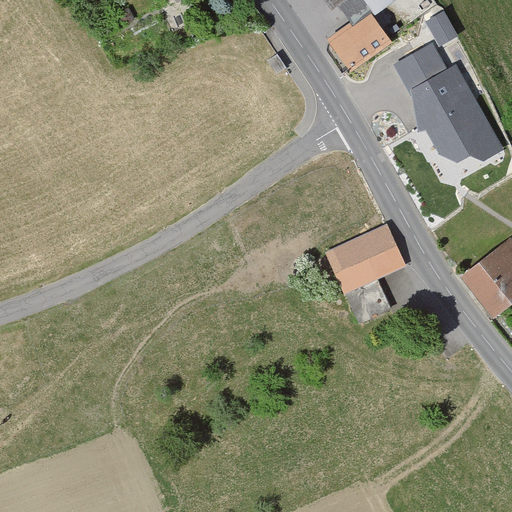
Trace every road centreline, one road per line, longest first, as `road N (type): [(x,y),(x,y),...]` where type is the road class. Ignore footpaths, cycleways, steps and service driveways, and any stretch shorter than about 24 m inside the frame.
road 1 (unclassified): [(0,312),(114,267),(206,217),(348,120)]
road 2 (tertiary): [(511,374),(435,273),(348,120)]
road 3 (tertiary): [(348,120),(269,0)]
